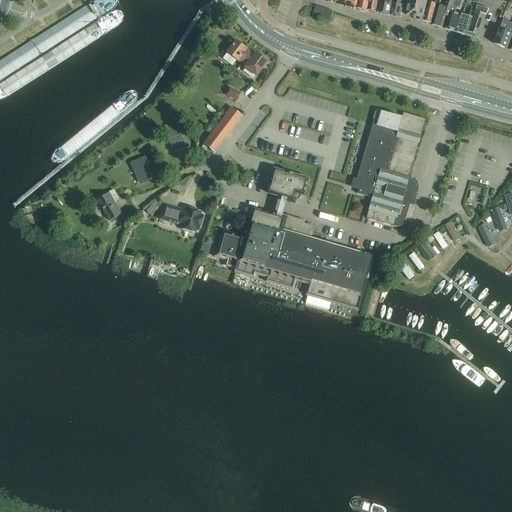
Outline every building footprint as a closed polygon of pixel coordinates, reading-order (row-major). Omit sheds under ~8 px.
[(357,9),(358,0),(335,0),(334,3),(353,8),(357,9)] [(368,11),(369,0),(358,0),(357,9),(368,11)] [(375,12),(377,0),(369,0),(368,11),(375,12)] [(392,0),(391,4),(389,16),(400,18),(403,0),(392,0)] [(409,0),(406,16),(414,18),(414,20),(423,21),(428,0),(409,0)] [(437,0),(429,0),(428,3),(423,22),(431,24),(437,0)] [(445,16),(449,18),(453,6),(454,0),(446,0),(444,7),(438,6),(432,26),(441,29),(445,16)] [(389,16),(391,4),(381,1),(378,14),(389,16)] [(333,12),(316,6),(313,15),(330,21),(333,12)] [(456,33),(462,14),(455,13),(457,7),(453,6),(449,18),(445,30),(456,33)] [(475,13),(466,36),(477,39),(487,10),(477,6),(475,13)] [(466,36),(475,13),(470,11),(468,16),(462,14),(456,33),(466,36)] [(508,47),(511,48),(511,45),(511,34),(505,31),(506,29),(501,27),(494,45),(507,49),(508,47)] [(237,61),(241,64),(246,57),(242,54),(246,48),(236,40),(226,53),(236,61),(237,61)] [(246,48),(242,54),(246,57),(241,64),(245,67),(244,67),(255,76),(266,61),(256,53),(254,55),(246,49),(246,48)] [(237,101),(239,96),(241,93),(229,87),(225,95),(237,101)] [(214,152),(241,116),(231,108),(226,115),(219,124),(211,134),(204,144),(214,152)] [(213,119),(214,120),(219,124),(226,115),(220,110),(213,119)] [(404,222),(404,221),(409,204),(412,205),(417,188),(406,184),(425,119),(402,113),(401,118),(376,111),(356,180),(352,179),(350,185),(358,188),(356,194),(371,198),(365,218),(393,227),(395,227),(397,227),(398,226),(399,226),(400,226),(400,225),(401,225),(402,224),(403,223),(404,222)] [(219,124),(214,120),(206,131),(211,134),(219,124)] [(165,125),(167,130),(167,131),(175,152),(185,148),(177,126),(175,122),(165,125)] [(142,159),(132,163),(140,185),(151,180),(144,164),(148,163),(145,157),(142,159)] [(303,195),(308,179),(274,170),(267,193),(277,196),(276,198),(292,203),(295,193),(303,195)] [(113,190),(109,193),(115,202),(119,199),(113,190)] [(97,200),(101,207),(110,221),(122,214),(115,202),(109,193),(97,200)] [(165,205),(161,219),(182,225),(181,228),(195,232),(196,229),(198,230),(202,217),(200,216),(200,213),(187,209),(186,212),(165,205)] [(501,207),(492,210),(500,231),(508,229),(501,207)] [(253,208),(251,217),(245,237),(220,230),(217,242),(219,243),(215,256),(227,260),(225,266),(234,268),(234,271),(252,276),(253,272),(268,277),(267,280),(291,287),(293,279),(310,284),(307,294),(305,303),(328,310),(331,301),(358,309),(374,256),(310,237),(312,232),(309,231),(310,225),(305,223),(305,221),(293,217),(292,220),(253,208)] [(136,222),(132,217),(125,225),(124,227),(130,228),(136,222)] [(452,221),(446,225),(456,241),(462,238),(452,221)] [(488,226),(483,228),(490,245),(496,242),(488,226)] [(439,231),(434,235),(443,249),(449,245),(439,231)] [(427,241),(421,246),(433,259),(439,255),(427,241)] [(413,252),(409,256),(419,270),(424,267),(413,252)] [(403,261),(398,265),(409,280),(414,276),(403,261)]
